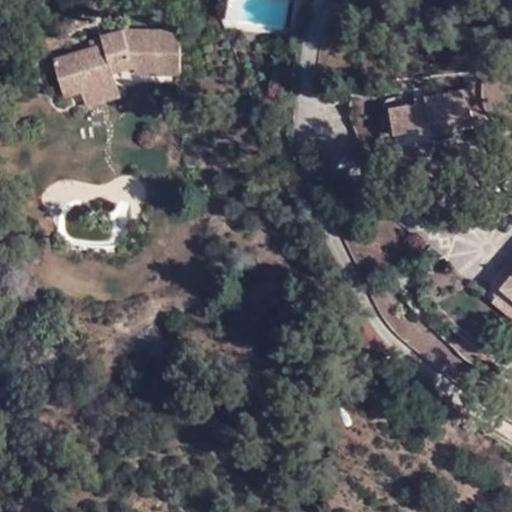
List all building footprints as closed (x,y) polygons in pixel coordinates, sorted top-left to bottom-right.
[(103,45),(54,59),(62,88),(79,83),(109,74),(134,67),(134,73),(178,73),(178,30),(124,30),(101,37),(103,45)] [(116,96),(109,74),(79,83),(86,105),(116,96)] [(436,133),(434,127),(432,117),(474,108),(469,86),(428,96),(429,102),(395,110),(402,141),(436,133)] [(432,117),(434,127),(475,117),(474,108),(432,117)] [(511,293),(504,287),(511,276),(511,253),(490,279),(492,304),(511,320),(511,293)]
